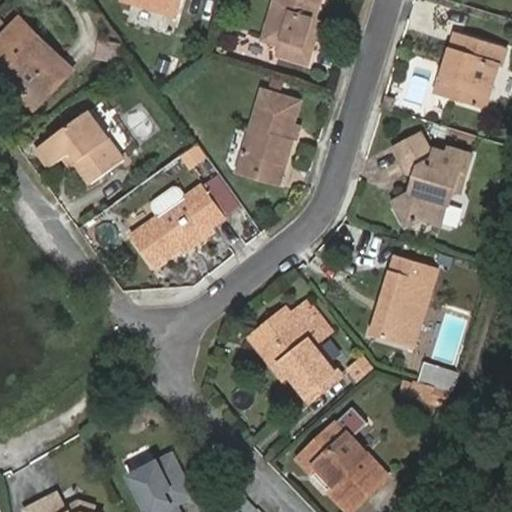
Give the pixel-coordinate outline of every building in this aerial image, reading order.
[(124,0),(179,17),(184,0),(124,0)] [(321,0),(276,0),(265,40),(281,46),(279,55),(309,64),(313,48),(307,47),(321,0)] [(35,31),(22,18),(0,40),(0,69),(24,93),(21,97),(34,110),(60,84),(46,70),(55,61),(30,36),(35,31)] [(453,82),(448,97),(476,106),(481,91),(490,94),(499,65),(505,67),(511,49),(467,35),(462,53),(452,50),(443,80),(453,82)] [(105,40),(98,57),(113,63),(120,45),(105,40)] [(168,64),(157,72),(162,79),(173,71),(168,64)] [(294,141),(290,140),(295,123),(301,102),(264,91),(239,172),(281,185),(294,141)] [(90,112),(47,143),(61,162),(73,153),(80,163),(77,166),(91,186),(125,161),(90,112)] [(448,204),(450,205),(455,189),(462,192),(473,156),(451,149),(450,155),(429,148),(422,135),(396,149),(408,171),(418,175),(413,193),(395,203),(407,227),(423,219),(441,225),(448,204)] [(198,148),(184,158),(192,168),(206,158),(198,148)] [(155,269),(212,229),(228,218),(205,185),(132,237),(155,269)] [(398,256),(374,336),(415,349),(439,268),(398,256)] [(343,377),(317,344),(332,332),(309,302),(293,315),(300,324),(286,335),(274,321),(253,338),(286,380),(292,375),(312,402),(343,377)] [(375,368),(365,356),(351,369),(360,381),(375,368)] [(416,381),(411,396),(445,407),(450,392),(416,381)] [(354,407),(338,422),(353,438),(369,423),(354,407)] [(353,438),(338,422),(299,459),(315,476),(321,470),(336,486),(330,491),(350,511),(353,511),(390,477),(353,438)] [(173,456),(130,478),(147,511),(179,511),(177,507),(194,498),(173,456)] [(315,476),(330,491),(336,486),(321,470),(315,476)] [(54,492),(39,499),(45,511),(65,511),(73,508),(71,503),(62,507),(54,492)] [(71,503),(73,508),(65,511),(45,511),(39,499),(23,507),(25,511),(87,511),(90,506),(76,500),(71,503)]
